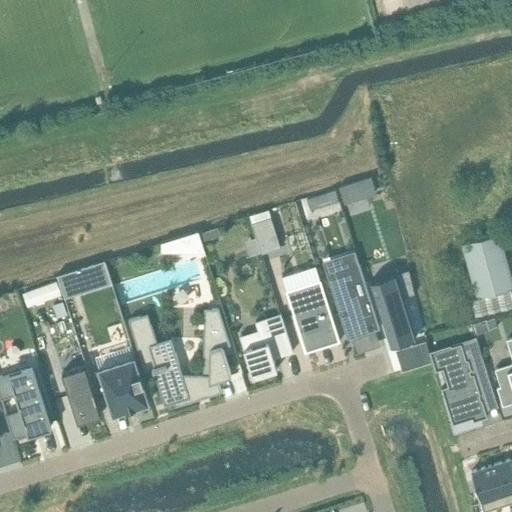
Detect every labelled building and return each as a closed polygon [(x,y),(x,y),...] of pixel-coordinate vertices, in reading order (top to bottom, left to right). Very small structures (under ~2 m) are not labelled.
[(335,190),(325,193),(328,204),(338,200),(335,190)] [(271,217),(252,223),(256,237),(261,252),(262,253),(269,251),(281,247),(271,217)] [(188,233),(188,249),(204,250),(198,230),(188,233)] [(210,230),(203,233),(205,240),(212,237),(210,230)] [(511,280),(501,233),(461,243),(475,297),(471,298),(476,315),(511,306),(511,299),(509,289),(511,288),(511,280)] [(104,259),(57,274),(59,280),(63,294),(111,279),(104,259)] [(359,263),(327,274),(330,283),(347,339),(380,328),(359,263)] [(407,269),(370,281),(386,329),(391,346),(400,343),(416,338),(403,297),(415,293),(407,269)] [(306,352),(340,341),(320,279),(286,290),(306,352)] [(59,280),(23,291),(29,305),(63,294),(59,280)] [(103,308),(98,309),(103,324),(123,318),(117,303),(103,308)] [(148,313),(129,319),(145,371),(153,369),(153,371),(154,371),(165,404),(174,401),(175,405),(196,399),(195,395),(206,391),(212,389),(212,391),(213,394),(222,391),(219,381),(218,379),(231,375),(222,347),(230,345),(219,308),(212,308),(204,308),(204,330),(203,374),(182,374),(179,364),(179,363),(176,352),(175,352),(171,338),(157,343),(148,313)] [(258,330),(240,336),(253,377),(277,369),(274,358),(293,351),(281,313),(255,321),(258,330)] [(49,322),(51,331),(70,327),(69,318),(49,322)] [(486,320),(474,324),(477,333),(489,330),(486,320)] [(65,332),(69,345),(78,342),(74,329),(65,332)] [(511,356),(511,362),(495,368),(498,379),(500,386),(499,386),(497,387),(503,405),(506,404),(511,402),(511,337),(507,339),(511,356)] [(425,341),(414,344),(421,365),(431,361),(425,341)] [(451,344),(430,351),(436,370),(443,368),(443,369),(448,385),(441,387),(453,423),(468,419),(472,417),(473,421),(487,416),(486,410),(482,399),(480,399),(479,394),(480,394),(474,373),(470,374),(469,370),(472,369),(468,358),(466,359),(461,343),(451,346),(451,344)] [(147,394),(133,349),(95,361),(110,405),(147,394)] [(481,354),(473,357),(480,377),(488,374),(481,354)] [(2,375),(0,375),(0,396),(1,399),(16,394),(20,409),(6,414),(13,438),(15,438),(14,437),(16,436),(17,436),(18,438),(30,434),(52,427),(51,426),(40,391),(39,391),(38,391),(35,382),(37,381),(34,371),(32,366),(27,368),(2,375)] [(86,366),(63,373),(78,423),(102,415),(86,366)] [(508,504),(511,502),(511,458),(496,463),(508,504)] [(484,511),(508,504),(496,463),(471,471),(484,511)]
